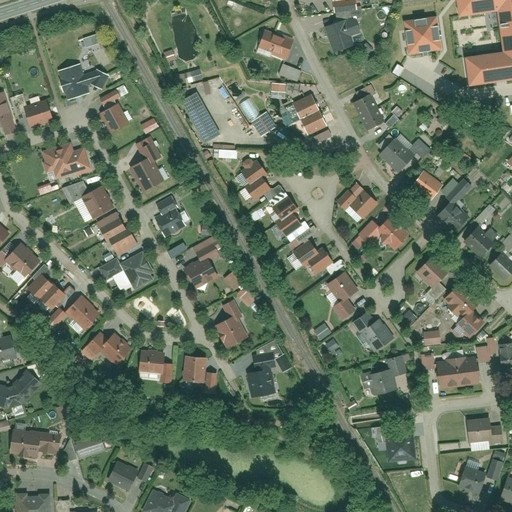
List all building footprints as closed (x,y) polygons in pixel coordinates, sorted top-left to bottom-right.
[(511,0),(456,0),(458,13),(495,8),(500,47),(460,52),(465,88),(511,81),(511,0)] [(352,12),(321,22),(330,49),(351,42),(348,33),(358,30),(352,12)] [(437,17),(404,22),(409,54),(426,52),(442,49),(437,17)] [(281,53),(286,33),(261,27),(256,46),(281,53)] [(291,75),(294,65),(277,61),(274,71),(291,75)] [(405,68),(398,64),(392,73),(399,77),(405,68)] [(91,94),(94,87),(90,85),(82,88),(80,79),(61,84),(64,92),(62,92),(66,103),(69,102),(71,111),(88,104),(86,96),(91,94)] [(107,88),(97,83),(92,94),(101,99),(107,88)] [(301,92),(302,85),(292,83),(291,90),(301,92)] [(286,87),(271,86),(270,102),(285,103),(286,87)] [(375,102),(367,89),(355,97),(362,109),(375,102)] [(220,134),(197,95),(181,104),(203,143),(220,134)] [(311,98),(291,107),(299,124),(300,123),(318,114),(311,98)] [(116,102),(110,104),(113,112),(120,109),(116,102)] [(382,114),(375,102),(362,109),(370,121),(382,114)] [(392,127),(406,112),(399,105),(393,112),(396,114),(388,123),(392,127)] [(6,106),(0,108),(0,138),(15,134),(6,106)] [(23,107),(13,110),(15,117),(25,114),(23,107)] [(48,113),(28,121),(34,137),(54,130),(48,113)] [(267,114),(252,124),(262,138),(276,128),(267,114)] [(300,123),(306,136),(324,128),(318,114),(300,123)] [(128,132),(117,115),(101,125),(112,142),(128,132)] [(395,130),(389,125),(382,132),(387,138),(395,130)] [(391,139),(374,155),(393,173),(409,157),(391,139)] [(421,155),(411,144),(406,150),(416,160),(421,155)] [(42,155),(45,164),(43,165),(46,175),(49,184),(91,171),(84,150),(73,153),(70,146),(61,149),(62,151),(54,154),(53,152),(42,155)] [(511,147),(503,158),(511,166),(511,147)] [(152,151),(139,158),(145,169),(158,163),(152,151)] [(248,189),(265,177),(257,164),(239,175),(248,189)] [(162,189),(149,167),(133,177),(146,198),(162,189)] [(438,182),(419,168),(406,185),(426,199),(438,182)] [(458,176),(447,191),(456,197),(467,183),(458,176)] [(268,192),(260,181),(242,194),(249,205),(268,192)] [(85,188),(69,195),(76,210),(86,205),(92,202),(85,188)] [(92,202),(86,205),(96,226),(114,217),(103,196),(92,202)] [(352,205),(347,197),(335,207),(341,214),(352,205)] [(372,210),(362,199),(349,210),(359,222),(372,210)] [(453,228),(465,214),(447,199),(435,213),(453,228)] [(279,224),(297,212),(289,201),(272,213),(279,224)] [(489,207),(482,201),(472,212),(479,218),(489,207)] [(157,210),(162,221),(174,215),(176,213),(171,203),(157,210)] [(162,221),(155,225),(165,243),(184,233),(174,215),(162,221)] [(300,226),(293,215),(274,228),(282,239),(300,226)] [(402,235),(385,221),(373,236),(389,250),(402,235)] [(490,236),(473,223),(463,236),(480,249),(490,236)] [(376,230),(370,224),(357,237),(363,243),(376,230)] [(108,232),(102,235),(107,246),(109,245),(126,237),(120,226),(108,232)] [(0,253),(3,256),(13,243),(0,231),(0,253)] [(511,238),(511,235),(507,231),(498,240),(504,246),(511,238)] [(126,237),(109,245),(116,258),(136,248),(129,235),(126,237)] [(308,240),(305,237),(299,241),(302,245),(308,240)] [(305,265),(322,253),(315,243),(297,255),(305,265)] [(194,258),(198,267),(214,257),(210,249),(194,258)] [(511,265),(511,262),(498,252),(486,266),(502,278),(511,265)] [(43,270),(25,254),(12,269),(30,285),(43,270)] [(141,254),(122,265),(135,288),(141,284),(144,284),(151,279),(148,273),(152,271),(141,254)] [(326,266),(318,255),(300,268),(307,279),(326,266)] [(10,271),(14,265),(6,259),(2,265),(10,271)] [(121,274),(115,262),(100,270),(105,281),(121,274)] [(204,263),(183,276),(193,294),(215,282),(204,263)] [(446,277),(433,264),(420,276),(433,290),(439,284),(446,277)] [(340,272),(322,284),(327,291),(330,289),(337,299),(349,291),(343,283),(347,281),(340,272)] [(44,306),(57,292),(47,282),(34,297),(44,306)] [(446,291),(439,284),(433,290),(427,295),(434,303),(446,291)] [(474,303),(457,287),(445,299),(451,305),(446,310),(453,317),(458,311),(462,315),(474,303)] [(69,302),(57,292),(44,306),(55,317),(69,302)] [(349,309),(341,296),(330,304),(338,316),(349,309)] [(104,319),(85,303),(71,318),(90,334),(104,319)] [(362,335),(367,342),(383,329),(374,319),(378,316),(375,313),(371,316),(363,307),(347,320),(349,323),(355,319),(365,332),(362,335)] [(244,320),(236,308),(229,313),(237,325),(244,320)] [(420,318),(411,310),(405,317),(413,325),(420,318)] [(479,323),(468,312),(452,328),(457,334),(462,328),(468,334),(479,323)] [(69,322),(62,315),(49,328),(56,334),(69,322)] [(233,319),(215,327),(218,335),(216,338),(219,344),(223,342),(228,350),(243,342),(239,334),(240,330),(233,319)] [(327,322),(316,331),(323,340),(334,331),(327,322)] [(511,327),(494,328),(495,334),(511,334),(511,335),(511,327)] [(440,330),(426,331),(426,342),(441,341),(440,330)] [(2,335),(0,336),(0,370),(4,373),(22,366),(20,358),(23,357),(19,346),(7,350),(2,335)] [(494,338),(487,338),(487,346),(477,346),(477,354),(489,353),(489,346),(494,345),(494,338)] [(98,360),(110,346),(103,339),(90,353),(98,360)] [(328,344),(333,351),(341,346),(337,339),(328,344)] [(134,355),(116,340),(104,353),(122,369),(134,355)] [(511,344),(499,346),(501,369),(511,367),(511,344)] [(272,355),(254,359),(256,369),(274,366),(272,355)] [(388,358),(393,378),(407,374),(402,355),(388,358)] [(165,357),(144,356),(144,376),(165,376),(165,357)] [(439,386),(478,383),(477,375),(481,375),(481,367),(476,367),(476,361),(462,362),(462,358),(447,359),(448,363),(437,364),(437,371),(434,371),(435,379),(439,379),(439,386)] [(186,384),(204,384),(205,360),(188,359),(186,384)] [(175,368),(165,368),(165,385),(174,385),(175,368)] [(258,374),(249,374),(250,391),(253,391),(254,396),(270,396),(269,385),(273,385),(273,378),(270,378),(270,369),(258,370),(258,374)] [(396,391),(391,371),(371,376),(370,372),(359,374),(363,390),(370,388),(373,397),(396,391)] [(17,395),(9,394),(4,411),(18,415),(32,410),(41,402),(49,391),(36,379),(27,389),(17,395)] [(73,404),(62,407),(67,422),(77,419),(73,404)] [(490,420),(467,421),(468,443),(491,442),(490,420)] [(503,429),(491,430),(491,445),(504,445),(503,429)] [(389,463),(417,459),(414,430),(385,433),(389,463)] [(36,434),(14,431),(11,452),(37,455),(38,447),(40,434),(36,434)] [(36,434),(40,434),(38,447),(41,448),(40,451),(56,453),(57,450),(58,450),(60,434),(48,433),(48,434),(36,432),(36,434)] [(97,433),(75,440),(81,459),(103,452),(97,433)] [(491,460),(486,477),(499,481),(504,464),(491,460)] [(141,470),(134,483),(142,487),(149,474),(141,470)] [(486,477),(465,470),(459,488),(480,495),(486,477)] [(131,479),(111,471),(105,485),(125,494),(131,479)] [(511,480),(507,478),(500,500),(511,504),(511,480)] [(170,511),(172,509),(152,498),(143,511),(170,511)] [(24,502),(14,502),(14,509),(13,510),(12,511),(38,511),(38,506),(25,506),(24,502)] [(176,502),(170,511),(181,511),(185,507),(176,502)]
